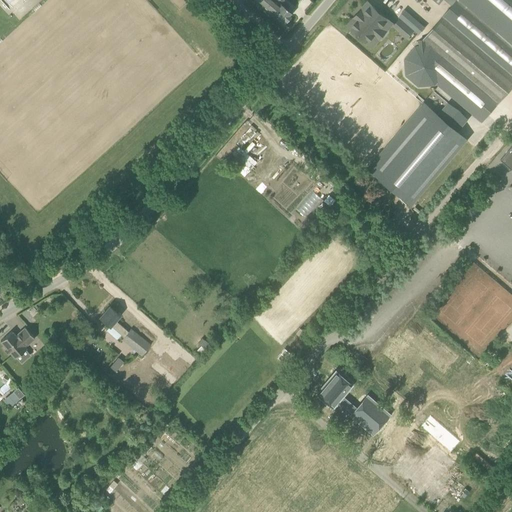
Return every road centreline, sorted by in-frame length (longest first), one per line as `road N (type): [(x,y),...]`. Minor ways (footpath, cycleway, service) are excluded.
road 1 (unclassified): [(179,511),(511,118)]
road 2 (residential): [(0,319),(115,245),(330,0)]
road 3 (unknown): [(423,511),(286,385)]
